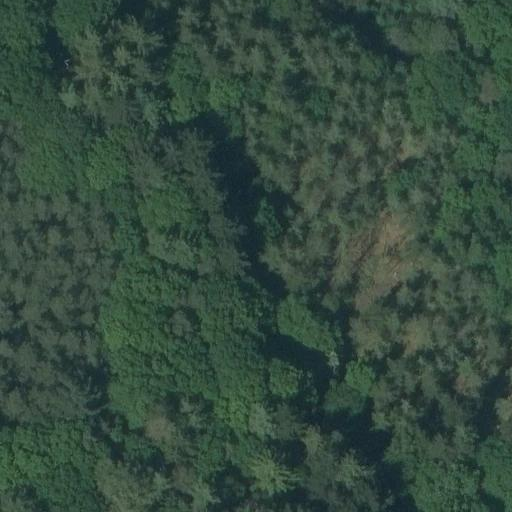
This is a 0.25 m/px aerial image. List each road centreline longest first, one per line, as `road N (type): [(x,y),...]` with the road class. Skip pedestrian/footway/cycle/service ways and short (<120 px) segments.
road 1 (track): [(0,80),(41,104),(110,121),(179,107)]
road 2 (unknown): [(326,511),(355,483),(401,484),(474,511)]
